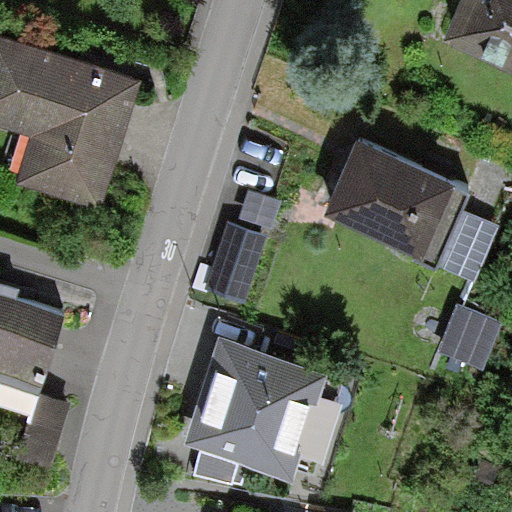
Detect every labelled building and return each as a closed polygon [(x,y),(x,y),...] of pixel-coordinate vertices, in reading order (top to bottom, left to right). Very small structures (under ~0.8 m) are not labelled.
[(511,0),(466,0),(454,30),(511,54),(511,0)] [(140,81),(0,41),(0,127),(28,135),(14,183),(103,208),(140,81)] [(361,144),(328,216),(472,282),(498,226),(462,210),(469,194),(361,144)] [(281,201),(250,191),(241,218),(271,229),(281,201)] [(266,237),(228,224),(206,289),(244,302),(266,237)] [(0,288),(0,378),(44,392),(70,311),(0,288)] [(500,322),(459,304),(440,348),(481,366),(500,322)] [(332,374),(222,334),(181,447),(198,453),(192,469),(230,483),(237,464),(291,484),(332,374)] [(41,397),(20,459),(47,468),(67,405),(41,397)]
